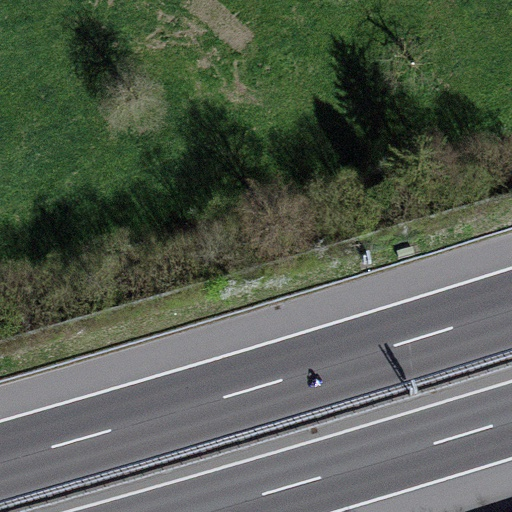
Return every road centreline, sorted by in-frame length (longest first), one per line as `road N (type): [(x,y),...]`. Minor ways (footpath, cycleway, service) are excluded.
road 1 (motorway): [(511,307),(0,459)]
road 2 (motorway): [(210,511),(511,423)]
